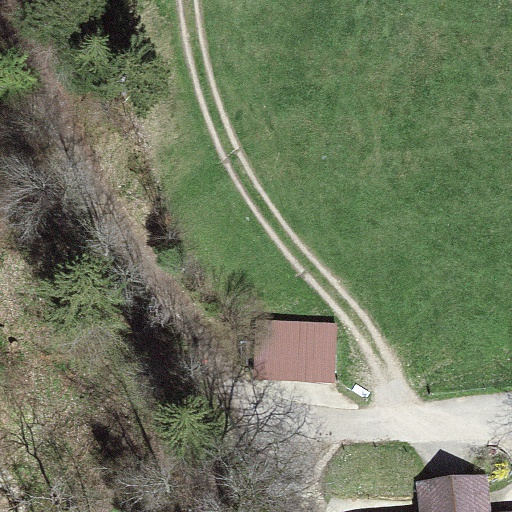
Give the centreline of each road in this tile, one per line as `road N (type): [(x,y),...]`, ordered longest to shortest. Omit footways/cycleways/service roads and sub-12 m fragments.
road 1 (track): [(511,411),(412,419),(268,416),(250,406),(128,238),(12,0)]
road 2 (track): [(189,0),(199,88),(239,178),(412,419)]
